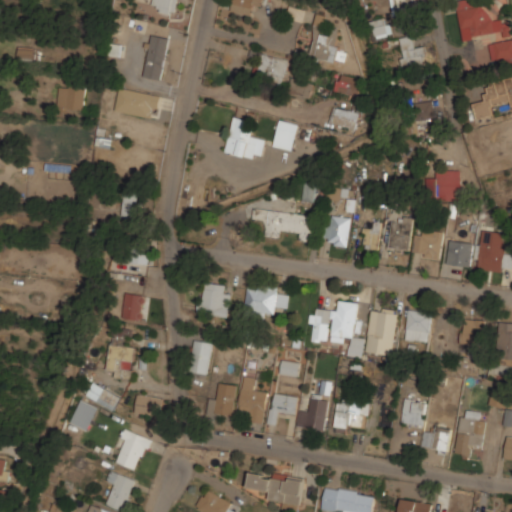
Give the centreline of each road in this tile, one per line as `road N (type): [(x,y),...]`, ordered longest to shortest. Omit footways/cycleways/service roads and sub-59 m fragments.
road 1 (residential): [(208,0),(165,212),(180,418),(189,431)]
road 2 (residential): [(511,297),(168,247)]
road 3 (residential): [(511,483),(189,431)]
road 4 (residential): [(430,0),(454,130)]
